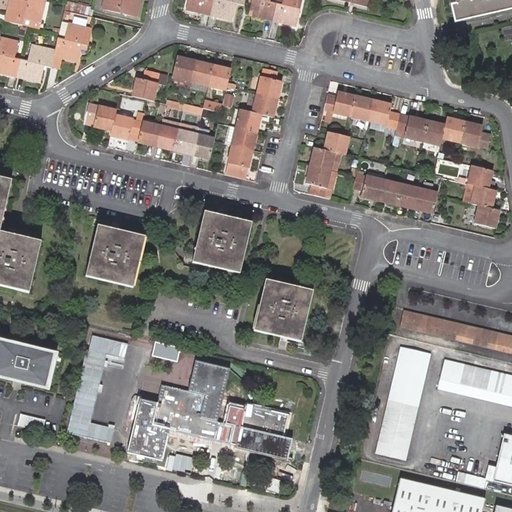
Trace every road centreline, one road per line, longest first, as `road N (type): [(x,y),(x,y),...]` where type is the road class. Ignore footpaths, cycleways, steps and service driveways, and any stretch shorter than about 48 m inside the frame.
road 1 (residential): [(274,200),(81,159),(52,142),(42,109)]
road 2 (residential): [(0,448),(164,480),(196,511)]
road 3 (residential): [(339,376),(230,348),(219,320),(163,306)]
road 4 (residential): [(160,28),(309,62)]
road 5 (residential): [(430,43),(328,24),(309,62)]
road 6 (residential): [(42,109),(160,28)]
road 7 (residential): [(339,376),(376,238)]
road 8 (residential): [(309,62),(274,200)]
road 9 (residential): [(307,511),(339,376)]
road 10 (residential): [(511,254),(406,233),(376,238)]
road 11 (residential): [(309,62),(439,89)]
